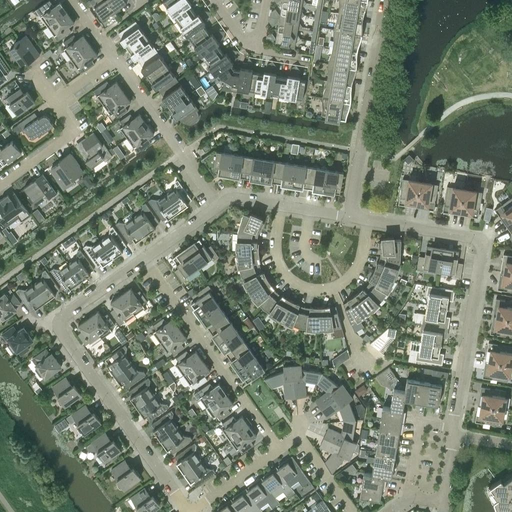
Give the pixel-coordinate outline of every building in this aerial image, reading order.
[(47,26),(67,12),(60,2),(54,6),(49,0),(39,7),(43,14),(40,16),(47,26)] [(112,14),(116,11),(108,0),(90,0),(95,7),(94,8),(97,13),(99,12),(103,18),(110,13),(112,14)] [(108,0),(116,11),(120,8),(119,6),(127,1),(126,0),(108,0)] [(164,0),(163,1),(170,11),(185,0),(164,0)] [(185,0),(170,11),(177,21),(193,10),(188,4),(193,0),(185,0)] [(304,0),(282,0),(281,6),(301,10),(301,7),(306,3),(304,0)] [(365,0),(338,0),(339,1),(339,6),(338,13),(360,16),(361,11),(363,11),(364,6),(365,6),(365,0)] [(301,10),(281,6),(279,18),(299,21),(299,18),(304,15),(301,10)] [(177,21),(184,31),(211,12),(204,10),(197,16),(193,10),(177,21)] [(67,12),(47,26),(58,41),(71,31),(68,26),(74,22),(67,12)] [(184,31),(191,41),(207,29),(202,24),(210,18),(211,12),(184,31)] [(338,13),(337,19),(336,21),(334,27),(333,29),(360,34),(361,27),(361,22),(359,22),(360,16),(338,13)] [(299,21),(279,18),(277,30),(297,33),(297,30),(302,27),(299,21)] [(128,49),(146,36),(135,21),(119,33),(125,41),(123,42),(128,49)] [(191,41),(198,50),(225,31),(218,30),(211,35),(207,29),(191,41)] [(360,34),(333,29),(333,35),(334,40),(332,46),(354,50),(355,44),(358,45),(359,40),(360,34)] [(297,33),(277,30),(275,42),(284,44),(288,47),(291,45),(295,46),(295,42),(300,38),(297,33)] [(198,50),(205,60),(220,49),(216,43),(224,38),(225,31),(198,50)] [(71,59),(90,45),(83,35),(77,39),(74,34),(63,42),(67,47),(64,49),(71,59)] [(26,35),(14,43),(16,45),(9,50),(20,66),(27,61),(28,63),(40,55),(26,35)] [(140,62),(156,50),(146,36),(128,49),(132,55),(134,54),(140,62)] [(91,59),(97,54),(90,45),(71,59),(80,72),(81,73),(95,64),(91,59)] [(332,46),(331,53),(331,54),(328,61),(328,63),(354,68),(355,61),(356,56),(353,56),(354,50),(332,46)] [(205,60),(212,70),(234,54),(239,51),(239,50),(232,49),(225,55),(220,49),(205,60)] [(149,78),(167,65),(156,50),(140,62),(145,71),(144,71),(149,78)] [(221,79),(226,82),(234,68),(230,63),(236,58),(234,54),(212,70),(219,80),(221,79)] [(4,74),(10,70),(0,57),(0,81),(6,77),(4,74)] [(248,57),(247,63),(243,89),(255,91),(258,72),(251,71),(252,62),(249,57),(248,57)] [(265,74),(258,72),(255,91),(266,93),(272,61),(267,64),(265,74)] [(276,66),(272,61),(266,93),(278,95),(281,76),(274,75),(276,66)] [(231,87),(243,89),(247,63),(243,62),(241,70),(234,68),(226,82),(231,85),(231,87)] [(354,68),(328,63),(327,69),(328,74),(327,80),(349,84),(350,78),(352,79),(353,74),(354,68)] [(177,80),(167,65),(149,78),(153,84),(155,84),(160,92),(177,80)] [(289,78),(281,76),(278,95),(290,97),(296,65),(290,68),(289,78)] [(300,70),(296,65),(290,97),(302,99),(305,80),(298,79),(300,70)] [(170,107),(188,94),(177,80),(160,92),(166,100),(165,101),(170,107)] [(327,80),(326,87),(325,88),(322,95),(322,97),(349,102),(350,95),(349,95),(350,90),(348,90),(349,84),(327,80)] [(104,105),(123,91),(116,81),(110,86),(107,81),(93,90),(104,105)] [(28,110),(28,107),(34,102),(27,91),(24,93),(20,88),(9,96),(13,101),(10,103),(17,114),(25,109),(28,110)] [(123,91),(104,105),(111,115),(114,113),(117,118),(128,110),(124,105),(130,101),(123,91)] [(197,110),(198,109),(188,94),(170,107),(174,114),(176,113),(182,121),(183,120),(184,121),(185,122),(186,123),(187,123),(188,123),(189,124),(191,124),(192,124),(193,123),(194,123),(195,122),(197,121),(197,120),(197,119),(198,118),(198,117),(198,116),(198,115),(198,114),(198,113),(198,112),(197,111),(197,110)] [(349,102),(322,97),(322,102),(322,108),(321,115),(343,118),(344,112),(346,113),(347,108),(348,108),(349,102)] [(127,138),(146,124),(139,114),(134,118),(130,113),(119,121),(123,126),(120,128),(127,138)] [(18,124),(24,132),(26,131),(29,136),(30,137),(31,137),(32,137),(33,137),(34,137),(41,132),(42,133),(53,125),(48,117),(47,116),(46,116),(45,115),(44,115),(43,116),(42,116),(39,118),(38,117),(33,121),(29,116),(18,124)] [(151,143),(147,138),(153,134),(146,124),(127,138),(134,147),(137,152),(140,150),(151,143)] [(108,149),(103,143),(102,144),(93,132),(85,138),(87,141),(77,148),(91,168),(98,163),(97,161),(102,157),(105,161),(112,155),(115,152),(111,147),(108,149)] [(8,163),(11,160),(21,153),(12,140),(5,145),(3,143),(0,141),(0,157),(1,157),(3,157),(3,156),(8,163)] [(201,147),(197,150),(201,155),(205,152),(201,147)] [(229,175),(231,160),(232,153),(214,150),(201,159),(214,178),(219,174),(229,175)] [(245,178),(248,160),(248,156),(232,153),(231,160),(229,175),(245,178)] [(75,180),(73,178),(83,171),(79,166),(80,166),(71,154),(50,169),(64,188),(75,180)] [(248,156),(248,160),(245,178),(260,181),(264,159),(248,156)] [(264,159),(260,181),(276,183),(280,161),(264,159)] [(280,161),(276,183),(292,186),(296,164),(280,161)] [(296,164),(292,186),(308,189),(311,167),(296,164)] [(311,167),(308,189),(323,191),(327,169),(311,167)] [(327,169),(323,191),(340,194),(343,172),(327,169)] [(43,198),(48,198),(56,192),(42,174),(36,178),(36,179),(33,181),(24,187),(34,201),(42,196),(43,198)] [(88,188),(93,184),(86,174),(81,178),(88,188)] [(416,207),(420,181),(402,178),(398,204),(416,207)] [(166,194),(178,211),(188,204),(187,203),(192,199),(177,180),(175,182),(174,189),(166,194)] [(420,181),(416,207),(434,210),(438,184),(420,181)] [(460,214),(464,189),(446,186),(442,211),(460,214)] [(464,189),(460,214),(478,217),(482,192),(464,189)] [(30,214),(15,194),(9,198),(4,197),(0,199),(0,217),(5,224),(17,215),(21,221),(30,214)] [(178,211),(166,194),(158,200),(151,198),(148,200),(162,220),(167,217),(168,218),(178,211)] [(505,224),(511,218),(511,196),(494,209),(505,224)] [(133,217),(145,234),(155,227),(154,226),(159,223),(145,203),(142,205),(141,212),(133,217)] [(45,218),(37,209),(32,212),(38,220),(39,222),(45,218)] [(243,212),(237,233),(257,236),(258,236),(259,231),(261,231),(261,229),(264,222),(260,220),(261,217),(251,213),(250,216),(243,212)] [(145,234),(133,217),(125,223),(118,222),(116,224),(130,243),(135,240),(136,241),(145,234)] [(101,240),(113,258),(122,251),(122,249),(126,246),(112,226),(110,228),(108,235),(101,240)] [(236,253),(259,251),(259,247),(259,242),(257,241),(257,236),(237,233),(236,253)] [(380,257),(400,260),(401,239),(393,240),(393,237),(378,238),(378,241),(379,246),(378,251),(380,251),(380,257)] [(186,249),(199,267),(211,258),(213,260),(218,256),(210,245),(206,248),(199,239),(186,249)] [(113,258),(101,240),(93,246),(86,245),(83,247),(97,267),(102,263),(103,265),(113,258)] [(439,270),(443,248),(426,245),(425,257),(419,256),(417,269),(423,270),(423,267),(439,270)] [(443,248),(439,270),(454,273),(454,276),(460,277),(463,263),(457,262),(459,251),(443,248)] [(68,264),(80,281),(90,274),(89,273),(94,269),(80,249),(77,251),(76,258),(68,264)] [(199,267),(186,249),(172,258),(179,267),(174,271),(182,282),(188,278),(186,276),(199,267)] [(259,261),(261,261),(260,256),(259,251),(236,253),(241,273),(260,267),(260,266),(259,261)] [(500,271),(511,273),(511,254),(503,253),(500,271)] [(373,271),(394,280),(400,260),(380,257),(378,262),(377,261),(375,268),(373,271)] [(80,281),(68,264),(60,269),(53,268),(50,270),(65,290),(69,286),(70,288),(80,281)] [(250,292),(269,279),(267,277),(266,275),(265,272),(264,271),(262,271),(260,267),(241,273),(250,292)] [(33,284),(45,301),(55,294),(54,293),(59,289),(45,269),(42,271),(41,278),(33,284)] [(371,276),(369,279),(370,280),(367,285),(383,297),(394,280),(373,271),(371,276)] [(511,273),(500,271),(497,289),(511,291),(511,273)] [(277,292),(273,288),(275,287),(272,284),(269,279),(250,292),(263,308),(277,292)] [(45,301),(33,284),(25,289),(19,288),(16,290),(30,310),(35,307),(36,308),(45,301)] [(200,317),(218,304),(209,292),(212,290),(208,285),(197,293),(200,297),(191,304),(200,317)] [(364,289),(362,287),(357,292),(355,294),(369,312),(383,297),(367,285),(364,289)] [(427,304),(447,308),(449,296),(453,297),(454,290),(428,285),(426,295),(429,295),(427,304)] [(121,295),(135,314),(144,307),(142,304),(147,301),(140,290),(135,294),(131,288),(121,295)] [(15,307),(20,303),(10,289),(0,296),(0,314),(3,319),(16,309),(15,307)] [(277,293),(277,292),(263,308),(280,319),(291,299),(286,297),(282,294),(281,295),(277,293)] [(364,326),(359,318),(369,312),(355,294),(353,295),(352,296),(348,298),(347,299),(348,301),(343,304),(351,322),(354,331),(364,326)] [(135,314),(121,295),(111,302),(115,308),(110,311),(120,325),(135,314)] [(493,315),(511,318),(511,300),(496,298),(493,315)] [(299,305),(300,303),(295,301),(291,299),(280,319),(300,327),(304,307),(299,305)] [(209,330),(228,317),(218,304),(200,317),(209,330)] [(415,321),(421,322),(448,327),(449,320),(445,319),(447,308),(427,304),(425,314),(417,312),(415,321)] [(343,335),(335,306),(330,307),(329,305),(327,306),(325,306),(323,306),(320,306),(320,329),(332,327),(333,337),(343,335)] [(320,329),(320,306),(319,306),(310,306),(310,307),(304,307),(300,327),(320,329)] [(88,318),(102,337),(112,331),(110,327),(115,324),(107,313),(102,317),(98,311),(88,318)] [(511,318),(493,315),(490,333),(511,336),(511,318)] [(160,342),(179,328),(172,318),(167,322),(163,317),(152,325),(156,330),(153,332),(160,342)] [(219,343),(237,330),(228,317),(209,330),(219,343)] [(102,337),(88,318),(78,325),(83,331),(78,334),(85,345),(90,341),(92,344),(102,337)] [(421,341),(440,344),(442,333),(447,334),(448,327),(421,322),(420,331),(422,332),(421,341)] [(16,350),(17,351),(33,340),(24,327),(17,331),(13,326),(2,334),(6,340),(8,338),(11,343),(10,345),(10,347),(12,350),(14,351),(16,350)] [(384,331),(382,333),(380,334),(390,336),(395,337),(396,329),(388,327),(384,331)] [(179,328),(160,342),(167,352),(170,349),(173,354),(184,347),(180,342),(186,338),(179,328)] [(228,356),(246,343),(237,330),(219,343),(228,356)] [(140,332),(135,336),(139,343),(145,339),(140,332)] [(390,336),(380,334),(376,338),(370,343),(379,351),(390,336)] [(440,344),(421,341),(419,351),(411,349),(409,360),(415,361),(416,359),(442,364),(443,357),(438,356),(440,344)] [(485,359),(511,364),(511,355),(511,345),(488,342),(485,359)] [(237,370),(255,357),(246,343),(228,356),(237,370)] [(107,365),(114,374),(131,362),(126,354),(127,347),(125,345),(105,359),(108,364),(107,365)] [(44,376),(45,377),(61,366),(52,353),(50,354),(46,349),(32,359),(39,369),(38,371),(38,373),(40,376),(42,377),(44,376)] [(183,374),(203,361),(196,351),(190,355),(186,350),(176,358),(179,362),(176,365),(183,374)] [(247,383),(265,370),(255,357),(237,370),(247,383)] [(511,364),(485,359),(482,377),(508,381),(511,364)] [(203,361),(183,374),(190,384),(193,382),(197,387),(207,379),(204,374),(209,370),(203,361)] [(126,388),(146,374),(144,371),(137,370),(131,362),(114,374),(121,384),(122,383),(126,388)] [(317,383),(322,372),(301,369),(301,364),(292,365),(295,397),(306,396),(304,382),(305,381),(317,383)] [(283,384),(285,398),(295,397),(292,365),(284,366),(284,371),(265,378),(264,377),(264,378),(271,388),(283,383),(283,384)] [(389,367),(382,371),(387,378),(391,384),(397,379),(389,367)] [(390,387),(394,388),(391,384),(387,378),(382,371),(376,376),(381,384),(390,387)] [(321,409),(347,390),(342,383),(338,386),(322,373),(322,372),(317,383),(327,391),(327,392),(315,400),(321,409)] [(64,404),(65,405),(81,394),(74,384),(72,385),(65,376),(52,386),(58,395),(59,398),(58,399),(58,401),(60,405),(62,405),(64,404)] [(137,407),(154,395),(149,387),(150,380),(148,377),(128,391),(132,396),(130,397),(137,407)] [(174,381),(171,377),(166,381),(169,385),(174,381)] [(415,401),(419,381),(407,379),(405,390),(404,399),(405,399),(415,401)] [(425,405),(426,406),(430,383),(419,381),(415,401),(420,401),(420,402),(425,405)] [(206,407),(226,393),(219,383),(213,388),(209,383),(199,390),(202,395),(199,397),(206,407)] [(430,383),(426,406),(427,406),(432,405),(433,404),(438,405),(442,385),(430,383)] [(478,404),(503,408),(506,390),(481,386),(478,404)] [(403,410),(403,409),(405,399),(404,399),(405,390),(394,388),(390,407),(390,408),(403,410)] [(356,419),(348,400),(352,397),(347,390),(321,409),(327,417),(339,409),(344,421),(356,420),(356,419)] [(226,393),(206,407),(213,417),(216,415),(220,420),(230,412),(227,407),(233,403),(226,393)] [(154,395),(137,407),(144,417),(146,416),(149,421),(169,407),(167,404),(160,403),(154,395)] [(84,432),(84,433),(100,421),(93,412),(91,413),(85,404),(67,417),(71,423),(76,419),(78,423),(77,423),(79,425),(78,427),(78,429),(80,432),(82,433),(84,432)] [(503,408),(478,404),(475,421),(500,426),(503,408)] [(381,418),(404,422),(404,421),(403,415),(402,414),(403,410),(390,408),(390,407),(383,406),(381,418)] [(154,430),(160,440),(178,427),(172,420),(173,413),(171,410),(151,424),(155,429),(154,430)] [(229,440),(249,426),(242,416),(236,420),(233,415),(222,423),(226,428),(222,430),(229,440)] [(404,422),(381,418),(379,429),(399,432),(400,428),(401,427),(404,423),(404,422)] [(352,441),(356,420),(344,421),(342,433),(341,433),(328,427),(324,437),(353,450),(356,443),(352,441)] [(249,426),(229,440),(236,449),(239,447),(243,452),(253,445),(250,440),(256,435),(249,426)] [(172,453),(192,439),(190,436),(183,435),(178,427),(160,440),(167,449),(169,448),(172,453)] [(399,432),(379,429),(377,440),(400,444),(400,443),(399,438),(398,437),(399,432)] [(120,449),(113,439),(111,441),(105,432),(85,446),(88,450),(97,451),(99,453),(98,455),(97,457),(99,460),(102,460),(104,460),(120,449)] [(345,456),(349,458),(353,450),(324,437),(319,446),(332,452),(333,453),(324,463),(332,473),(332,472),(345,456)] [(400,444),(377,440),(375,451),(395,455),(396,450),(397,449),(400,445),(400,444)] [(184,472),(201,460),(195,452),(196,445),(194,442),(175,457),(178,462),(177,462),(184,472)] [(395,455),(375,451),(373,463),(396,467),(396,466),(395,460),(394,459),(395,455)] [(280,467),(278,468),(290,486),(298,480),(302,486),(310,481),(293,457),(285,463),(284,461),(278,465),(280,467)] [(123,487),(124,488),(140,477),(133,467),(131,468),(125,460),(111,469),(117,478),(119,481),(117,482),(117,485),(119,488),(121,488),(123,487)] [(201,460),(184,472),(191,482),(192,481),(195,486),(215,472),(213,469),(206,468),(201,460)] [(373,463),(371,473),(371,474),(384,476),(384,477),(391,478),(392,473),(393,472),(396,468),(396,467),(373,463)] [(290,486),(278,468),(270,474),(268,472),(263,476),(264,478),(262,479),(275,497),(283,491),(287,497),(294,492),(290,486)] [(371,473),(364,472),(362,484),(385,488),(385,487),(384,482),(383,481),(384,477),(384,476),(371,474),(371,473)] [(511,511),(511,477),(503,483),(500,479),(488,488),(490,495),(494,500),(494,501),(496,508),(501,511),(511,511)] [(275,497),(262,479),(255,485),(253,483),(248,487),(249,489),(247,490),(260,508),(260,507),(268,502),(272,508),(279,502),(275,497)] [(385,488),(362,484),(360,496),(380,499),(381,494),(382,493),(384,489),(385,488)] [(148,511),(159,504),(152,495),(151,496),(144,487),(131,497),(137,506),(138,508),(137,510),(136,511),(148,511)] [(260,508),(247,490),(239,495),(238,494),(233,497),(234,499),(232,501),(240,511),(263,511),(260,507),(260,508)] [(331,511),(323,499),(315,504),(320,510),(317,511),(331,511)] [(240,511),(232,501),(224,506),(223,504),(217,508),(219,510),(217,511),(240,511)]
